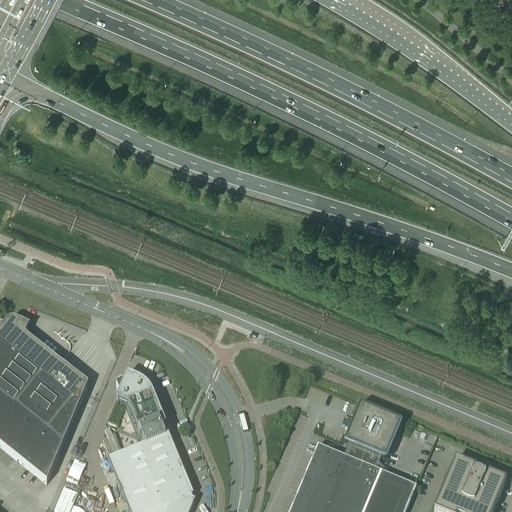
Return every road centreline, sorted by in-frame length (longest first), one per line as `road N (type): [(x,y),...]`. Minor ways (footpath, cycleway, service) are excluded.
road 1 (motorway): [(7,77),(170,155),(511,271)]
road 2 (motorway): [(59,0),(326,119),(511,218)]
road 3 (motorway): [(511,175),(157,0)]
road 4 (motorway): [(511,117),(341,0)]
road 5 (tertiary): [(238,508),(247,456),(239,415),(205,362),(168,342)]
road 6 (tertiary): [(168,342),(223,414),(238,508)]
road 7 (tertiary): [(168,342),(0,268)]
road 8 (unclassified): [(423,511),(449,454),(511,480)]
